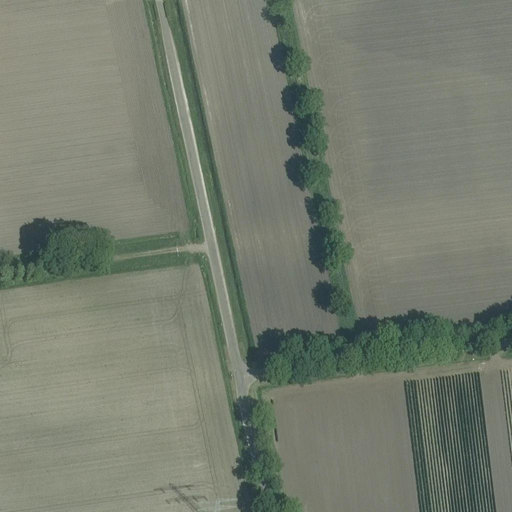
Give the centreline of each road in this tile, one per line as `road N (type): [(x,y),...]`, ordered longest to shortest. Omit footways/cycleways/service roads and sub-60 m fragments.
road 1 (unclassified): [(237,377),(159,0)]
road 2 (unclassified): [(237,377),(511,342)]
road 3 (track): [(212,246),(0,275)]
road 4 (unclassified): [(271,511),(237,377)]
